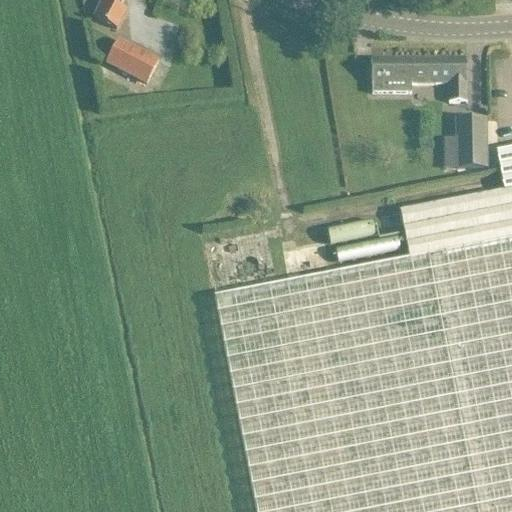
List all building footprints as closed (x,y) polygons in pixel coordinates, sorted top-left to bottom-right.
[(123,8),(120,7),(123,0),(102,0),(93,18),(116,30),(123,17),(119,15),(123,8)] [(158,63),(117,41),(105,64),(146,85),(158,63)] [(466,104),(466,60),(370,60),(372,94),(410,94),(410,85),(448,85),(448,104),(466,104)] [(485,120),(456,121),(456,144),(457,169),(485,169),(485,120)] [(511,511),(511,150),(496,154),(503,193),(399,213),(408,260),(214,298),(255,511),(511,511)] [(328,247),(374,234),(371,222),(324,235),(328,247)] [(403,258),(401,240),(358,245),(359,258),(383,256),(383,260),(403,258)] [(353,261),(353,251),(333,252),(334,262),(353,261)]
